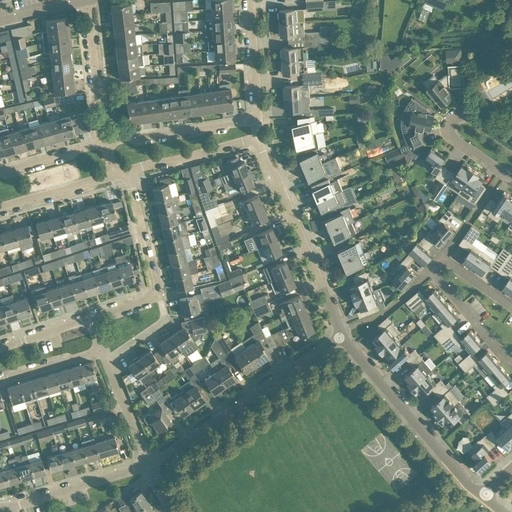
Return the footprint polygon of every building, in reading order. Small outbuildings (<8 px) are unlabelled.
[(184,1),(185,11),(193,10),(192,0),(184,1)] [(210,0),(211,8),(211,9),(234,7),(233,0),(210,0)] [(316,1),(306,2),(307,11),(323,10),(322,1),(316,1)] [(150,3),(151,13),(158,12),(158,2),(150,3)] [(110,16),(132,14),(131,3),(111,5),(112,12),(110,13),(110,16)] [(234,7),(211,9),(212,19),(232,18),(232,11),(234,11),(234,7)] [(295,22),(294,10),(294,9),(289,9),(279,10),(280,23),(295,22)] [(113,20),(114,26),(133,24),(132,14),(110,16),(110,20),(113,20)] [(46,20),(47,30),(47,31),(69,28),(69,24),(67,25),(66,18),(46,20)] [(204,20),(205,30),(235,28),(235,25),(233,25),(232,18),(212,19),(208,20),(204,20)] [(174,21),(174,32),(183,31),(183,21),(179,21),(174,21)] [(307,34),(304,32),(303,21),(301,21),(295,22),(280,23),(281,36),(288,35),(291,35),(296,35),(304,34),(304,40),(327,39),(332,38),(334,38),(333,26),(320,26),(321,33),(307,34)] [(25,36),(32,34),(30,24),(28,25),(25,26),(22,26),(25,36)] [(112,37),(135,34),(133,24),(114,26),(114,33),(112,33),(112,37)] [(11,29),(13,39),(18,37),(18,38),(19,37),(17,27),(14,28),(11,29)] [(70,38),(70,32),(69,28),(47,31),(41,31),(43,42),(48,41),(70,38)] [(235,28),(205,30),(205,41),(208,40),(233,39),(233,32),(235,32),(235,28)] [(174,32),(175,42),(184,41),(183,31),(174,32)] [(115,40),(116,47),(136,44),(142,44),(140,33),(135,34),(112,37),(113,41),(115,40)] [(25,46),(26,46),(24,36),(19,37),(18,38),(18,37),(13,39),(15,49),(25,46)] [(72,49),(71,45),(70,38),(48,41),(43,42),(44,52),(49,51),(72,49)] [(233,39),(208,40),(208,51),(214,51),(236,49),(236,45),(234,45),(233,39)] [(175,42),(176,53),(184,52),(184,41),(175,42)] [(115,58),(137,55),(136,44),(116,47),(114,47),(115,58)] [(26,57),(29,56),(27,46),(26,46),(25,46),(15,49),(18,59),(21,58),(26,57)] [(283,61),(306,59),(305,46),(282,48),(283,61)] [(51,62),(71,59),(70,53),(72,52),(72,49),(49,51),(51,62)] [(215,62),(225,61),(235,60),(234,53),(237,53),(236,49),(214,51),(215,62)] [(184,53),(184,52),(176,53),(176,64),(182,63),(181,53),(184,53)] [(174,64),(173,53),(168,54),(168,56),(164,56),(164,65),(169,64),(174,64)] [(144,65),(142,55),(142,54),(137,55),(115,58),(115,62),(118,61),(118,68),(138,65),(144,65)] [(381,69),(405,69),(405,59),(400,59),(400,55),(381,55),(381,69)] [(28,67),(26,57),(21,58),(18,59),(20,69),(25,68),(28,67)] [(52,72),(74,69),(74,66),(71,66),(71,59),(51,62),(52,72)] [(303,72),(303,78),(329,76),(329,71),(322,72),(322,71),(321,71),(321,70),(307,72),(306,59),(283,61),(284,74),(303,72)] [(447,101),(449,103),(455,97),(453,95),(453,96),(448,90),(449,90),(448,88),(449,87),(465,86),(464,64),(448,65),(449,75),(446,75),(440,80),(439,79),(438,80),(434,75),(424,83),(429,88),(428,89),(436,99),(442,105),(447,101)] [(145,75),(144,65),(118,68),(119,74),(117,75),(117,78),(119,78),(140,76),(145,75)] [(20,69),(22,80),(26,79),(27,78),(31,77),(31,74),(36,73),(34,66),(28,67),(25,68),(20,69)] [(72,73),(75,73),(74,69),(52,72),(47,73),(47,77),(52,77),(53,82),(75,80),(75,79),(73,80),(72,73)] [(329,76),(303,78),(303,84),(308,84),(322,83),(322,82),(328,81),(327,78),(329,78),(329,76)] [(24,89),(29,88),(32,88),(31,85),(29,85),(27,78),(26,79),(22,80),(24,89)] [(74,90),(76,90),(75,80),(53,82),(54,92),(54,93),(74,91),(74,90)] [(135,85),(134,80),(120,81),(121,88),(129,87),(130,93),(135,93),(135,85)] [(489,108),(494,104),(480,80),(475,83),(489,108)] [(219,85),(220,90),(223,112),(234,110),(230,89),(230,84),(219,85)] [(285,86),(286,98),(309,97),(309,93),(307,91),(303,91),(302,93),(300,93),(299,85),(285,86)] [(178,91),(179,96),(182,118),(185,117),(185,115),(192,114),(189,94),(188,89),(178,91)] [(220,90),(209,92),(212,111),(219,110),(219,112),(223,112),(220,90)] [(213,113),(212,111),(209,92),(199,93),(202,115),(213,113)] [(189,94),(192,114),(198,113),(199,115),(202,115),(199,93),(189,94)] [(55,104),(64,103),(74,102),(73,94),(53,96),(55,104)] [(53,96),(51,97),(43,99),(44,104),(45,105),(45,108),(55,105),(55,104),(53,96)] [(168,97),(171,119),(182,118),(179,96),(168,97)] [(168,97),(158,99),(161,121),(171,119),(168,97)] [(309,97),(286,98),(286,111),(296,110),(301,110),(309,109),(310,116),(319,115),(319,116),(334,115),(334,108),(324,108),(310,109),(309,102),(310,102),(309,97)] [(403,154),(427,144),(422,131),(423,131),(424,128),(431,129),(434,115),(425,113),(427,108),(426,108),(421,104),(412,98),(408,103),(406,108),(413,110),(410,124),(402,123),(402,124),(403,128),(405,134),(409,142),(400,146),(403,154)] [(158,99),(148,100),(150,120),(157,119),(157,121),(161,121),(158,99)] [(137,102),(140,124),(144,123),(144,121),(150,120),(148,100),(137,102)] [(137,124),(140,124),(137,102),(126,103),(129,123),(136,122),(137,124)] [(60,118),(59,118),(65,139),(69,138),(68,136),(75,134),(80,132),(80,133),(90,130),(88,112),(77,114),(77,117),(71,119),(70,115),(60,118)] [(298,124),(289,126),(290,126),(292,137),(319,132),(317,120),(315,121),(315,119),(319,118),(319,116),(319,115),(310,116),(303,117),(297,118),(297,119),(298,124)] [(55,142),(65,139),(59,118),(49,121),(55,142)] [(49,121),(39,124),(45,145),(55,142),(49,121)] [(39,124),(29,127),(35,146),(41,144),(42,146),(45,145),(39,124)] [(29,127),(19,130),(25,151),(29,150),(28,148),(35,146),(29,127)] [(8,154),(15,152),(9,132),(9,133),(8,128),(0,130),(0,137),(5,157),(9,156),(8,154)] [(22,152),(25,151),(19,130),(9,132),(15,152),(21,150),(22,152)] [(326,145),(323,131),(319,132),(292,137),(294,147),(293,148),(293,149),(303,147),(315,144),(316,147),(326,145)] [(376,141),(376,140),(373,131),(365,134),(364,134),(363,133),(359,135),(360,137),(364,136),(365,138),(361,139),(363,145),(367,144),(376,141)] [(429,157),(425,163),(438,173),(435,177),(442,181),(442,180),(449,170),(440,164),(446,156),(432,146),(426,155),(429,157)] [(298,160),(302,170),(322,162),(316,147),(297,154),(299,159),(297,160),(297,161),(298,160)] [(415,158),(422,150),(418,148),(408,152),(413,157),(415,158)] [(400,149),(390,153),(394,161),(403,157),(400,149)] [(220,177),(223,184),(251,172),(249,167),(247,168),(244,161),(240,163),(237,157),(227,161),(231,172),(220,177)] [(309,180),(311,185),(328,178),(322,162),(302,170),(306,180),(305,181),(306,182),(309,180)] [(449,170),(442,180),(458,192),(474,170),(467,165),(466,166),(462,163),(459,168),(453,164),(449,170)] [(401,166),(391,170),(397,183),(407,179),(401,166)] [(458,192),(470,200),(475,203),(482,193),(486,187),(480,183),(484,178),(480,175),(481,174),(474,170),(458,192)] [(251,178),(253,177),(251,172),(223,184),(228,195),(239,190),(244,188),(254,184),(251,178)] [(338,179),(334,180),(332,176),(328,178),(311,185),(312,189),(309,191),(310,191),(311,191),(315,201),(343,189),(338,179)] [(153,187),(156,200),(177,195),(178,195),(175,182),(171,183),(170,177),(159,179),(160,185),(153,187)] [(184,179),(188,193),(189,193),(194,191),(194,190),(194,191),(190,177),(184,179)] [(371,185),(379,181),(377,177),(369,180),(371,185)] [(199,181),(203,192),(206,191),(206,190),(210,189),(205,178),(199,181)] [(204,193),(203,192),(199,181),(195,182),(199,193),(200,194),(204,193)] [(356,202),(349,187),(349,186),(343,189),(315,201),(319,211),(318,211),(318,212),(327,208),(329,208),(331,212),(356,202)] [(200,194),(199,193),(205,210),(218,205),(215,196),(209,199),(206,191),(203,192),(204,193),(200,194)] [(498,220),(503,214),(511,200),(511,197),(510,196),(511,195),(504,191),(496,202),(490,199),(483,209),(489,213),(488,214),(494,219),(495,218),(498,220)] [(241,215),(248,212),(263,206),(258,194),(243,200),(237,203),(241,215)] [(177,195),(156,200),(159,213),(174,209),(180,208),(177,195)] [(193,205),(199,203),(196,196),(190,198),(193,205)] [(511,200),(503,214),(511,221),(511,220),(511,200)] [(103,220),(107,219),(116,216),(112,201),(99,205),(103,220)] [(201,210),(199,203),(193,205),(195,212),(201,210)] [(218,205),(205,210),(211,227),(223,222),(232,219),(233,218),(231,211),(227,212),(224,203),(218,205)] [(99,205),(86,208),(91,224),(103,220),(99,205)] [(263,206),(248,212),(253,224),(268,218),(263,206)] [(328,231),(355,220),(349,206),(341,210),(342,213),(331,217),(322,221),(322,222),(324,221),(328,231)] [(75,212),(74,212),(78,227),(85,225),(86,230),(92,228),(91,224),(86,208),(80,210),(80,208),(75,210),(75,212)] [(174,209),(159,213),(162,226),(177,222),(174,209)] [(450,210),(448,209),(438,221),(441,224),(433,234),(431,237),(441,246),(454,230),(445,222),(454,212),(450,210)] [(61,216),(66,231),(72,229),(73,234),(79,232),(78,227),(74,212),(61,216)] [(48,219),(53,235),(66,231),(61,216),(48,219)] [(35,223),(38,233),(40,239),(53,235),(48,219),(35,223)] [(187,234),(186,227),(185,220),(177,222),(162,226),(165,239),(180,235),(187,234)] [(331,243),(340,239),(356,232),(352,222),(355,220),(328,231),(332,241),(331,242),(331,243)] [(199,223),(201,230),(202,230),(208,228),(205,221),(199,223)] [(230,239),(228,234),(223,222),(211,227),(217,244),(230,239)] [(32,241),(30,235),(28,225),(15,229),(19,244),(32,241)] [(462,261),(472,268),(484,251),(472,243),(480,231),(472,225),(459,243),(469,250),(462,261)] [(202,230),(201,230),(206,243),(212,241),(208,228),(202,230)] [(257,248),(277,240),(272,228),(263,232),(257,234),(250,237),(255,249),(257,248)] [(2,233),(6,248),(19,244),(15,229),(2,233)] [(109,239),(113,238),(122,235),(120,229),(107,233),(109,239)] [(433,234),(429,231),(419,242),(418,241),(409,251),(424,264),(433,254),(424,246),(431,237),(433,234)] [(102,242),(109,239),(107,233),(100,236),(102,242)] [(187,234),(180,235),(165,239),(168,252),(183,248),(190,246),(187,234)] [(493,234),(492,236),(490,238),(497,243),(499,238),(493,234)] [(84,248),(91,245),(89,239),(82,241),(84,248)] [(112,249),(115,248),(124,245),(122,239),(110,243),(112,249)] [(232,245),(230,239),(217,244),(219,250),(232,245)] [(277,240),(257,248),(261,260),(267,258),(282,251),(277,240)] [(82,241),(70,246),(72,252),(84,248),(82,241)] [(336,252),(340,262),(360,254),(364,252),(359,242),(335,252),(336,252)] [(98,246),(100,253),(109,250),(107,243),(98,246)] [(91,256),(100,253),(98,246),(89,249),(91,256)] [(204,250),(206,256),(210,255),(211,255),(217,253),(214,246),(204,250)] [(64,247),(57,250),(59,256),(66,254),(64,247)] [(499,271),(511,253),(503,247),(495,259),(484,251),(472,268),(481,274),(489,264),(499,271)] [(171,264),(186,261),(183,248),(168,252),(171,264)] [(403,257),(407,252),(403,249),(397,252),(403,257)] [(44,261),(59,256),(57,250),(42,255),(44,261)] [(76,261),(85,258),(83,251),(74,254),(76,261)] [(415,256),(409,251),(408,251),(410,253),(400,264),(403,267),(393,279),(403,288),(416,273),(407,265),(415,256)] [(116,262),(123,283),(135,279),(136,279),(127,252),(114,256),(116,262)] [(365,265),(369,262),(365,252),(364,252),(360,254),(340,262),(344,272),(343,272),(344,273),(353,269),(365,265)] [(215,267),(221,266),(217,253),(211,255),(210,255),(211,256),(203,258),(205,265),(209,264),(213,263),(215,267)] [(511,295),(511,293),(511,270),(511,269),(511,253),(499,271),(509,278),(501,288),(511,295)] [(67,264),(76,261),(74,254),(65,257),(67,264)] [(230,264),(243,259),(241,254),(228,259),(230,264)] [(23,261),(26,267),(33,265),(32,261),(31,258),(23,261)] [(174,277),(189,274),(198,272),(196,265),(197,263),(196,258),(186,261),(171,264),(174,277)] [(53,269),(60,266),(58,259),(50,262),(53,269)] [(271,268),(275,279),(290,273),(286,261),(271,268)] [(43,272),(53,269),(50,262),(41,265),(43,272)] [(116,262),(104,266),(111,286),(123,283),(116,262)] [(0,268),(0,272),(1,275),(11,272),(9,265),(0,268)] [(38,266),(23,271),(26,278),(29,277),(28,276),(40,272),(38,266)] [(101,272),(94,274),(99,290),(111,286),(104,266),(100,267),(101,272)] [(229,279),(242,274),(240,268),(231,271),(227,272),(229,279)] [(217,273),(220,280),(226,278),(223,271),(217,273)] [(9,276),(11,282),(23,278),(20,272),(9,276)] [(275,293),(280,291),(295,285),(290,273),(275,279),(270,282),(275,293)] [(354,298),(373,290),(369,279),(368,280),(365,273),(353,278),(356,284),(350,286),(352,290),(351,291),(354,298)] [(69,278),(70,282),(76,298),(87,294),(82,278),(81,274),(75,276),(69,278)] [(87,294),(99,290),(94,274),(82,278),(87,294)] [(174,277),(177,290),(193,287),(189,274),(174,277)] [(229,279),(229,280),(231,284),(244,280),(242,274),(229,279)] [(9,283),(11,282),(9,276),(0,278),(0,285),(7,283),(9,283)] [(234,292),(231,284),(229,280),(218,284),(220,290),(222,296),(234,292)] [(70,282),(58,286),(64,302),(76,298),(70,282)] [(51,306),(64,302),(58,286),(46,290),(51,306)] [(435,311),(446,302),(435,289),(425,296),(419,289),(406,301),(413,310),(422,303),(424,306),(428,303),(435,311)] [(46,290),(31,295),(36,310),(39,309),(39,311),(40,310),(51,306),(46,290)] [(378,303),(373,290),(354,298),(357,306),(358,306),(360,310),(366,308),(368,314),(380,310),(377,303),(378,303)] [(183,314),(206,309),(202,293),(179,299),(183,314)] [(253,309),(268,303),(264,295),(252,300),(249,302),(253,309)] [(279,313),(280,317),(304,307),(299,295),(285,301),(279,304),(282,312),(279,313)] [(14,301),(20,317),(31,313),(31,314),(32,314),(27,297),(14,301)] [(20,317),(14,301),(3,305),(8,321),(20,317)] [(435,311),(432,314),(441,325),(443,327),(434,334),(440,342),(454,331),(449,324),(458,316),(446,302),(435,311)] [(268,303),(253,309),(256,317),(271,310),(268,303)] [(309,318),(304,307),(280,317),(282,320),(285,319),(288,326),(309,318)] [(185,356),(198,347),(192,339),(201,333),(201,332),(208,331),(206,323),(204,316),(200,317),(191,319),(181,322),(182,328),(172,335),(182,349),(181,350),(185,356)] [(288,327),(271,334),(277,346),(278,349),(286,346),(284,342),(290,340),(289,337),(298,333),(299,336),(303,335),(303,336),(305,335),(304,334),(314,330),(309,318),(288,326),(288,327)] [(378,326),(371,331),(375,337),(372,340),(375,343),(374,344),(379,349),(394,336),(395,337),(400,332),(392,323),(387,318),(378,326)] [(422,328),(426,324),(420,318),(416,322),(422,328)] [(216,327),(211,331),(215,337),(227,354),(232,351),(235,356),(240,363),(243,367),(244,369),(246,371),(257,364),(242,342),(241,342),(241,341),(231,348),(223,337),(219,332),(216,327)] [(267,342),(265,337),(261,329),(254,334),(249,337),(242,342),(257,364),(267,357),(261,348),(263,346),(263,345),(267,342)] [(460,338),(454,331),(440,342),(448,351),(457,344),(459,346),(463,343),(471,352),(472,351),(472,352),(482,344),(470,330),(460,338)] [(277,346),(271,334),(265,337),(267,342),(270,349),(277,346)] [(182,365),(178,361),(180,360),(176,354),(182,349),(172,335),(160,343),(168,355),(163,359),(169,368),(175,376),(185,370),(182,365)] [(402,345),(395,337),(394,336),(379,349),(384,355),(384,354),(387,357),(402,345)] [(210,364),(216,372),(225,386),(236,378),(230,370),(226,364),(223,359),(228,356),(227,354),(215,338),(211,346),(219,358),(216,360),(210,364)] [(402,345),(387,357),(390,361),(389,361),(394,367),(405,358),(410,363),(419,355),(415,349),(410,353),(405,347),(404,348),(402,345)] [(140,357),(149,370),(153,377),(159,373),(154,366),(159,363),(150,350),(140,357)] [(472,351),(471,352),(458,363),(466,372),(475,364),(477,367),(481,364),(488,373),(499,364),(487,350),(478,358),(472,352),(472,351)] [(419,355),(410,363),(414,368),(404,377),(407,380),(406,381),(412,387),(428,373),(432,370),(419,355)] [(149,370),(140,357),(129,365),(142,384),(148,380),(143,374),(149,370)] [(79,365),(84,381),(97,378),(92,361),(91,361),(91,362),(79,365)] [(189,367),(194,373),(201,369),(196,362),(195,363),(194,364),(192,365),(189,367)] [(499,364),(488,373),(497,383),(493,386),(495,389),(487,396),(494,404),(507,393),(501,385),(511,377),(499,364)] [(79,365),(67,369),(72,385),(84,381),(79,365)] [(203,387),(197,378),(196,377),(189,367),(187,368),(192,376),(190,378),(193,383),(182,390),(195,409),(205,402),(204,400),(198,390),(203,387)] [(175,376),(169,368),(165,371),(167,374),(163,377),(167,382),(175,376)] [(67,369),(55,373),(60,389),(72,385),(67,369)] [(205,379),(209,385),(214,393),(225,386),(216,372),(205,379)] [(55,373),(43,376),(48,392),(60,389),(55,373)] [(428,373),(412,387),(417,394),(418,393),(421,397),(431,388),(436,393),(445,385),(441,379),(436,383),(428,373)] [(31,380),(36,396),(48,392),(43,376),(31,380)] [(19,384),(24,399),(36,396),(31,380),(19,384)] [(152,392),(158,388),(159,387),(155,381),(140,392),(144,398),(152,392)] [(7,387),(10,396),(12,403),(24,399),(19,384),(8,387),(7,386),(7,387)] [(445,385),(436,393),(440,398),(430,407),(433,411),(432,411),(438,418),(458,400),(459,400),(450,389),(449,390),(445,385)] [(167,401),(163,396),(158,388),(152,392),(161,405),(167,401)] [(176,405),(177,406),(183,414),(193,407),(195,409),(182,390),(172,398),(168,392),(163,396),(167,401),(172,408),(176,405)] [(471,415),(459,400),(458,400),(438,418),(443,424),(444,424),(447,427),(457,418),(462,424),(471,415)] [(94,412),(96,411),(106,408),(104,401),(91,404),(94,412)] [(72,418),(81,415),(79,409),(77,403),(71,404),(73,411),(70,412),(72,418)] [(89,406),(79,409),(81,415),(90,413),(89,406)] [(170,420),(161,407),(150,414),(148,414),(144,416),(144,419),(147,424),(152,421),(158,431),(167,425),(165,423),(170,420)] [(55,416),(54,410),(48,411),(50,418),(46,419),(48,425),(57,422),(55,416)] [(87,417),(89,423),(109,417),(107,411),(87,417)] [(500,422),(505,427),(511,434),(511,412),(511,413),(500,422)] [(55,416),(57,422),(66,420),(64,413),(55,416)] [(84,418),(75,420),(77,427),(86,425),(84,418)] [(75,420),(66,423),(68,430),(77,427),(75,420)] [(40,421),(31,423),(33,430),(42,427),(40,421)] [(24,433),(33,430),(31,423),(22,426),(24,433)] [(53,434),(62,432),(60,425),(51,428),(53,434)] [(491,431),(486,435),(486,436),(494,445),(499,440),(508,450),(511,447),(511,434),(505,427),(495,435),(491,431)] [(51,428),(36,432),(39,442),(54,437),(53,434),(51,428)] [(8,430),(0,432),(0,438),(0,440),(10,437),(8,430)] [(30,434),(21,437),(23,444),(33,441),(30,434)] [(486,436),(486,435),(480,440),(479,439),(467,449),(471,454),(470,455),(476,461),(474,463),(480,471),(492,460),(486,452),(493,446),(494,445),(486,436)] [(101,441),(95,442),(98,455),(104,454),(118,450),(119,450),(114,436),(105,439),(101,441)] [(11,447),(12,447),(23,444),(21,437),(9,440),(11,447)] [(13,451),(12,447),(11,447),(9,440),(0,442),(0,450),(9,448),(10,452),(13,451)] [(91,458),(98,455),(95,442),(83,446),(86,459),(91,458)] [(51,447),(53,455),(46,457),(50,471),(51,471),(51,470),(62,466),(58,453),(57,448),(56,445),(51,447)] [(83,446),(70,450),(74,463),(86,459),(83,446)] [(62,466),(74,463),(70,450),(58,453),(62,466)] [(22,460),(16,462),(21,479),(33,475),(29,462),(27,454),(21,456),(22,460)] [(21,479),(16,462),(14,457),(8,460),(8,462),(10,467),(5,469),(9,482),(21,479)] [(29,462),(33,475),(45,472),(46,472),(41,458),(29,462)] [(0,485),(9,482),(5,469),(4,466),(0,467),(0,485)] [(132,511),(134,511),(149,503),(141,491),(130,498),(126,491),(116,498),(119,503),(121,505),(123,504),(126,508),(129,507),(132,511)] [(154,511),(149,503),(134,511),(154,511)]
